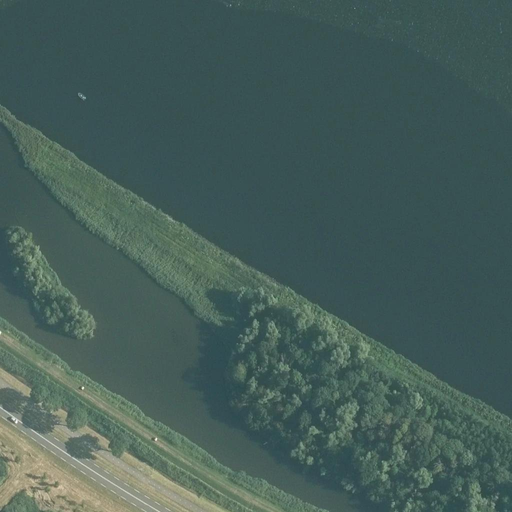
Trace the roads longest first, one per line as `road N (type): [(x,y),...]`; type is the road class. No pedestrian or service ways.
road 1 (track): [(276,511),(0,335)]
road 2 (primary): [(159,511),(0,407)]
